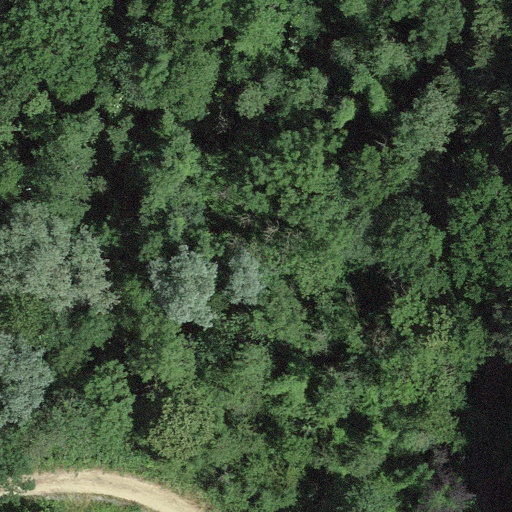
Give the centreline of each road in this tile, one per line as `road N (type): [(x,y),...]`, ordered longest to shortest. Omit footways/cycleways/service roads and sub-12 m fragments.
road 1 (track): [(511,238),(491,380),(486,511)]
road 2 (track): [(197,511),(132,485),(0,482)]
